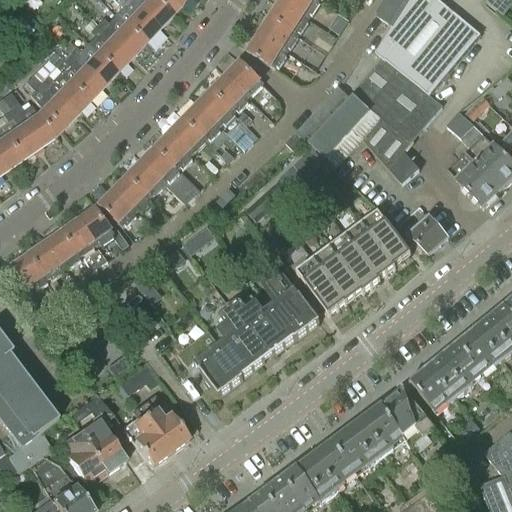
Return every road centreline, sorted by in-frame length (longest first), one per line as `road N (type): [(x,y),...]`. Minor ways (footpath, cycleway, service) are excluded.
road 1 (residential): [(152,511),(511,234)]
road 2 (residential): [(0,229),(100,156),(238,0)]
road 3 (unknown): [(223,461),(118,322)]
